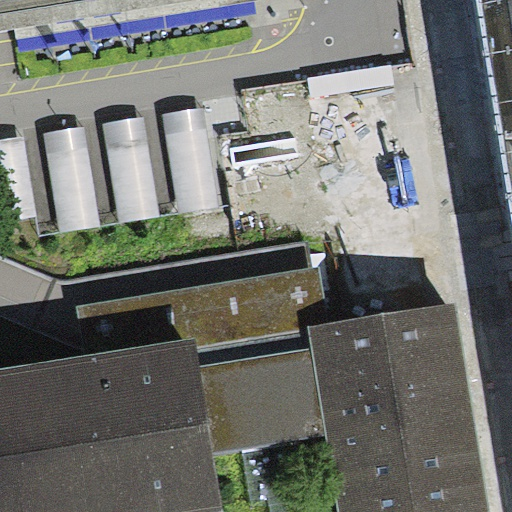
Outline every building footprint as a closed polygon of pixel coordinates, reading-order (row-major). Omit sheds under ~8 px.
[(0,0),(0,35),(19,33),(224,0),(0,0)] [(511,0),(439,0),(511,445),(511,0)] [(179,106),(185,208),(242,204),(236,102),(179,106)] [(0,177),(9,234),(166,211),(153,121),(0,143),(0,177)] [(0,511),(220,511),(214,469),(329,451),(338,511),(490,511),(459,310),(330,331),(321,270),(237,283),(75,308),(85,376),(0,389),(0,511)]
